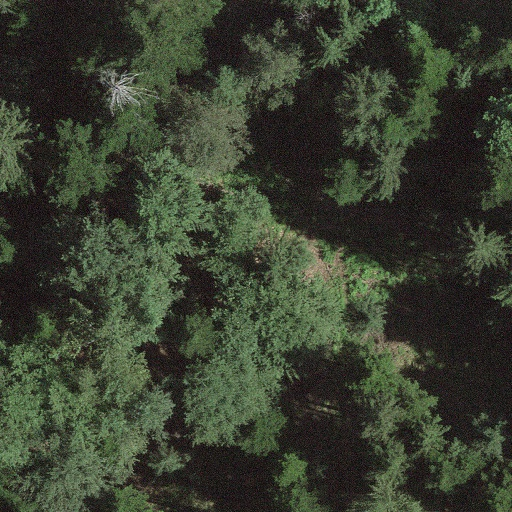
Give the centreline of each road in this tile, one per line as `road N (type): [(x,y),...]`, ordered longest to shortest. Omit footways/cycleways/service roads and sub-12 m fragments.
road 1 (track): [(355,0),(0,350)]
road 2 (track): [(511,319),(49,301)]
